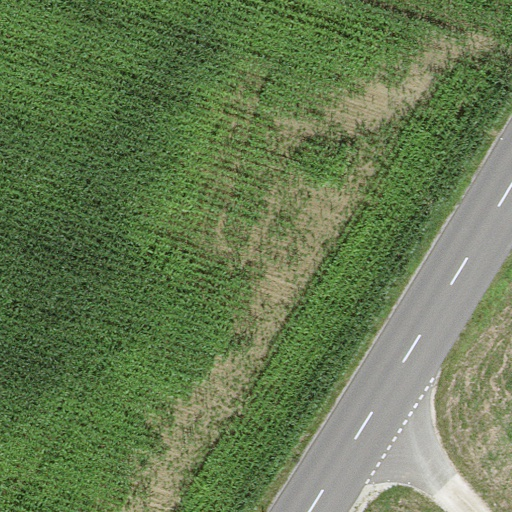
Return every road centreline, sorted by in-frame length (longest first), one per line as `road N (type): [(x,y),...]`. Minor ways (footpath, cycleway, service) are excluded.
road 1 (tertiary): [(511,158),(291,511)]
road 2 (track): [(359,403),(459,511)]
